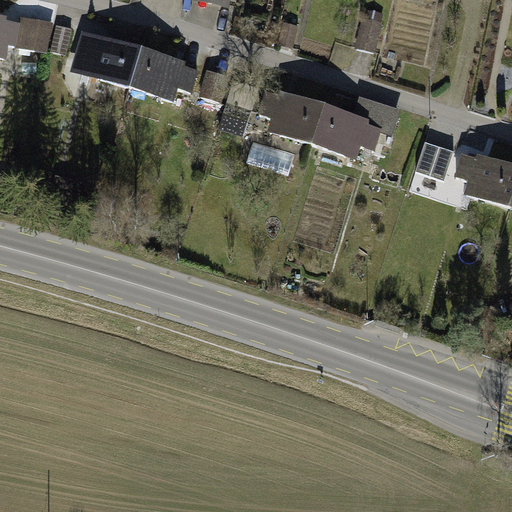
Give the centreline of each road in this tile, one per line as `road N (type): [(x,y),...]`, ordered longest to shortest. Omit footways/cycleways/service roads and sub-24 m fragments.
road 1 (primary): [(0,246),(511,409)]
road 2 (residential): [(84,0),(511,131)]
